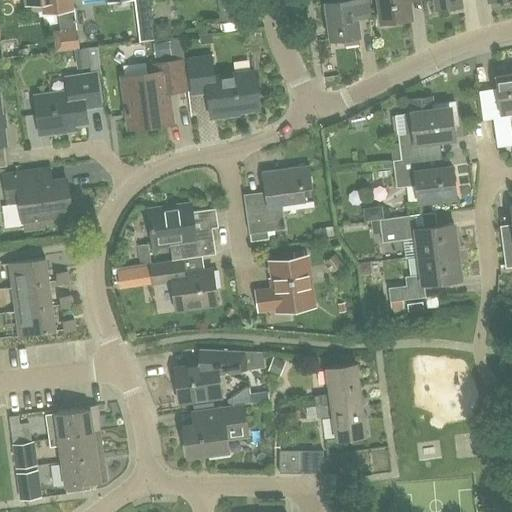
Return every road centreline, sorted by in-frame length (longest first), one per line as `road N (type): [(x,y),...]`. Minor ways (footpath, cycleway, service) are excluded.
road 1 (residential): [(511,32),(459,45),(312,117)]
road 2 (residential): [(118,364),(93,271),(111,215),(132,187)]
road 3 (residential): [(313,511),(310,494),(296,490),(201,489)]
road 4 (residential): [(312,117),(272,0)]
road 5 (residential): [(146,482),(139,420),(118,364)]
road 6 (residential): [(132,187),(94,150),(27,158)]
